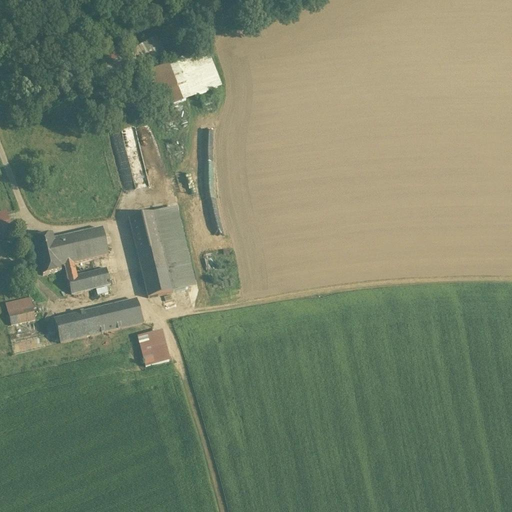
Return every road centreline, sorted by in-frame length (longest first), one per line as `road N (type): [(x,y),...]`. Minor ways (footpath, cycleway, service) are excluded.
road 1 (track): [(511,278),(406,280),(161,315)]
road 2 (track): [(161,315),(222,511)]
road 3 (track): [(161,315),(131,289),(114,221),(57,229),(24,223)]
